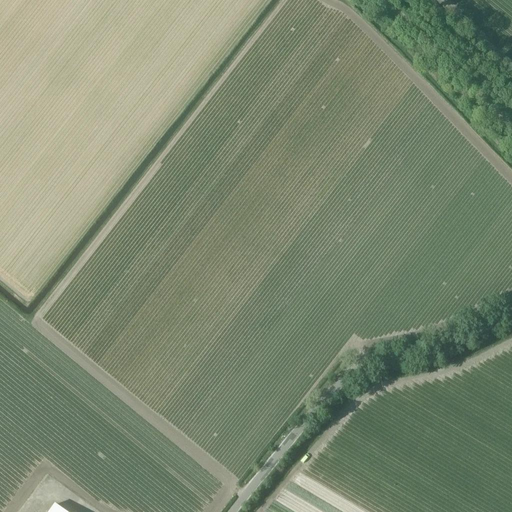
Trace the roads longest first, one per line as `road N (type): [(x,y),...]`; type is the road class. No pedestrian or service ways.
road 1 (residential): [(233,511),(329,392),(363,367),(453,341),(511,306)]
road 2 (track): [(379,0),(511,129)]
